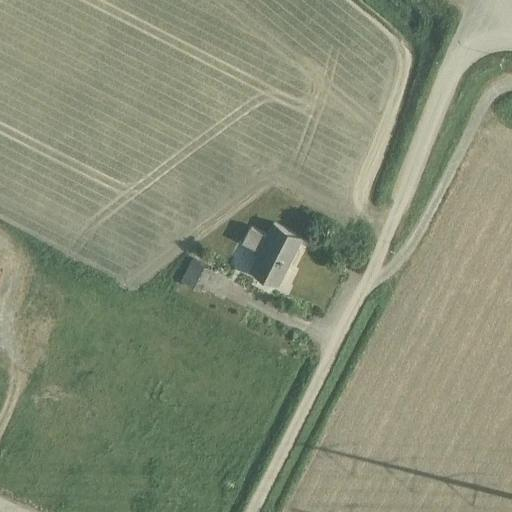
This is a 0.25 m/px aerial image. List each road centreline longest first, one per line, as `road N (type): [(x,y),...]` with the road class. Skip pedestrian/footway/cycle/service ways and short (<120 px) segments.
road 1 (unclassified): [(489,6),(333,374)]
road 2 (unclassified): [(333,374),(436,205),(488,98),(511,83)]
road 3 (unclassified): [(333,374),(261,511)]
